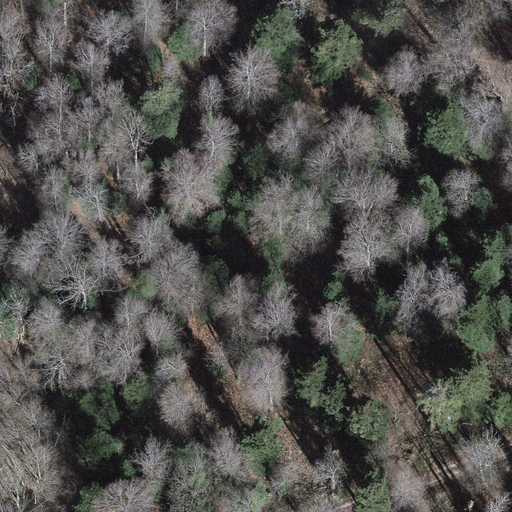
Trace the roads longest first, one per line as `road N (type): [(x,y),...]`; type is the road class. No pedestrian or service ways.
road 1 (track): [(272,0),(511,68)]
road 2 (track): [(331,511),(511,444)]
